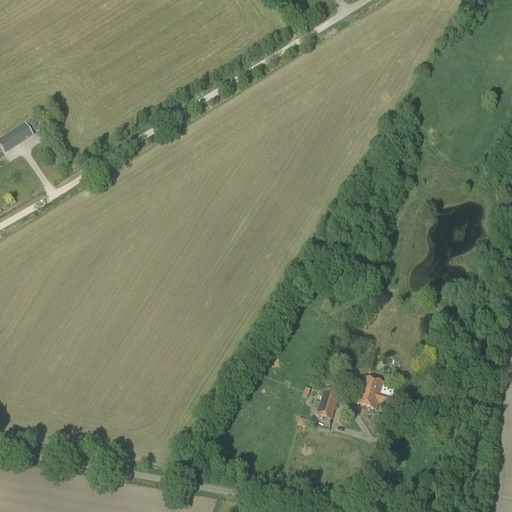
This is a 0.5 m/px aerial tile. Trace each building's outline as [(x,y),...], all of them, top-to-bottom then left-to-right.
[(24,124),(17,129),(26,142),(33,137),(31,135),(24,124)] [(0,148),(5,156),(12,151),(3,138),(0,139),(0,148)] [(363,379),(355,405),(375,411),(377,405),(392,409),(395,399),(392,398),(395,391),(383,387),(384,385),(363,379)] [(305,389),(301,398),(306,400),(310,391),(305,389)] [(331,422),(339,395),(324,390),(315,417),(331,422)] [(304,430),(306,423),(298,420),(296,428),(304,430)]
